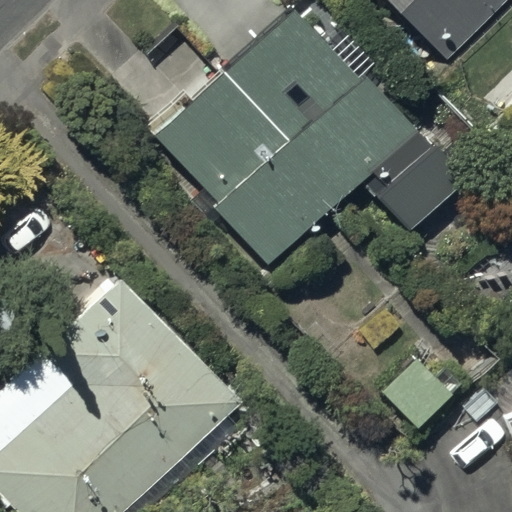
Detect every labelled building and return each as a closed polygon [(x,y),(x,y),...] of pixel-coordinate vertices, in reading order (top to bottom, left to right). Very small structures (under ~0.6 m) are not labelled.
[(286,0),(283,0),(147,129),(213,198),(209,201),(266,261),(356,175),(404,225),(464,169),(435,140),(447,128),(409,88),(393,102),(354,61),(349,66),(286,0)] [(389,0),(443,55),(496,0),(389,0)] [(511,224),(448,289),(488,329),(511,305),(511,224)] [(120,511),(237,391),(109,268),(39,341),(33,336),(0,370),(0,494),(18,511),(120,511)] [(419,342),(373,385),(410,424),(456,380),(419,342)] [(511,511),(511,411),(502,416),(511,440),(511,451),(509,452),(511,460),(511,511)]
